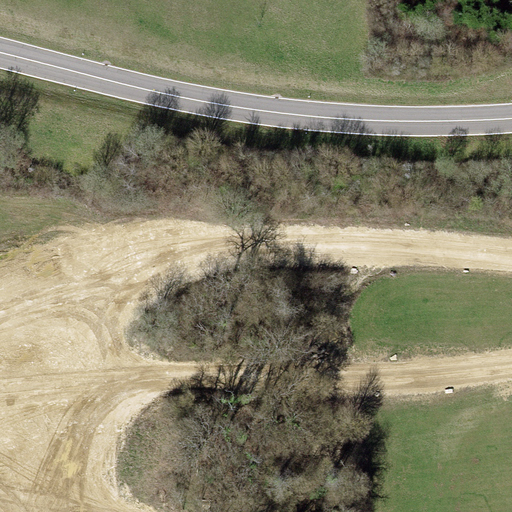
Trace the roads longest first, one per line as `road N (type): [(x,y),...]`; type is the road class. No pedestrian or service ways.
road 1 (track): [(0,306),(327,238),(511,252)]
road 2 (secondary): [(511,116),(349,118),(254,108),(0,52)]
road 3 (track): [(0,390),(125,377),(462,370),(511,361)]
road 4 (track): [(104,281),(57,511)]
